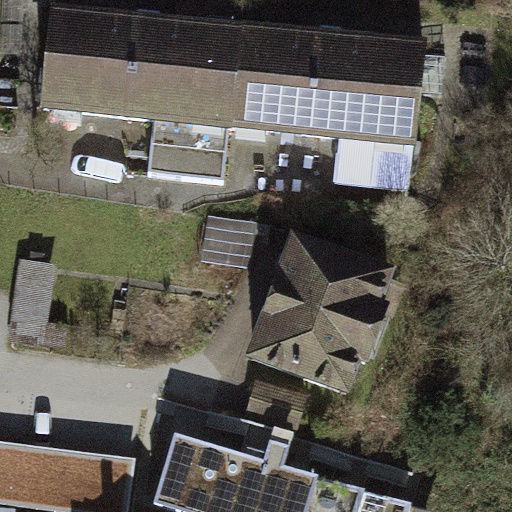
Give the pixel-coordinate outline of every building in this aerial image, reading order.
[(56,18),(47,110),(157,121),(152,176),(224,183),(229,126),(343,137),(339,183),(411,190),(424,52),(343,45),(344,27),(332,26),(318,25),(317,42),(160,27),(162,13),(150,12),(141,12),(140,27),(56,18)] [(300,247),(256,364),(348,398),(392,281),(300,247)] [(307,398),(259,386),(251,415),(299,428),(307,398)] [(155,510),(162,511),(414,511),(416,507),(287,469),(292,450),(275,445),(270,463),(177,435),(155,510)] [(130,511),(137,461),(0,443),(0,502),(78,511),(130,511)]
